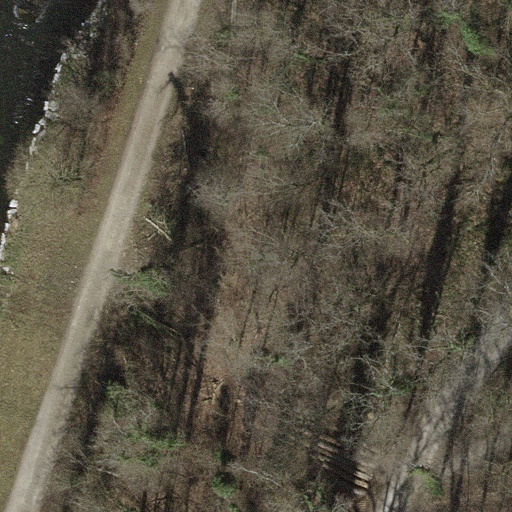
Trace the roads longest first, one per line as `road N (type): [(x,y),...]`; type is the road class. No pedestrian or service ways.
road 1 (track): [(17,511),(184,0)]
road 2 (track): [(511,324),(463,382),(390,511)]
